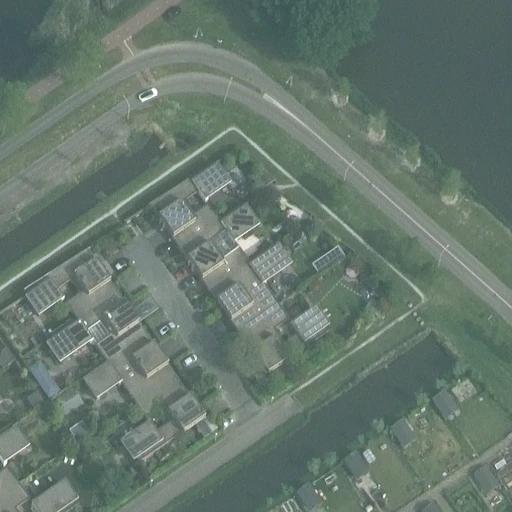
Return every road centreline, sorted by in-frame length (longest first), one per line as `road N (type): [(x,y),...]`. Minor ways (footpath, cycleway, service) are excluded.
road 1 (secondary): [(314,134),(291,104),(241,69),(204,55),(170,55),(130,67),(0,154)]
road 2 (secondary): [(0,195),(129,105),(170,88),(226,90),(314,134)]
road 3 (residential): [(144,511),(258,433),(138,252)]
road 4 (secondary): [(511,309),(314,134)]
